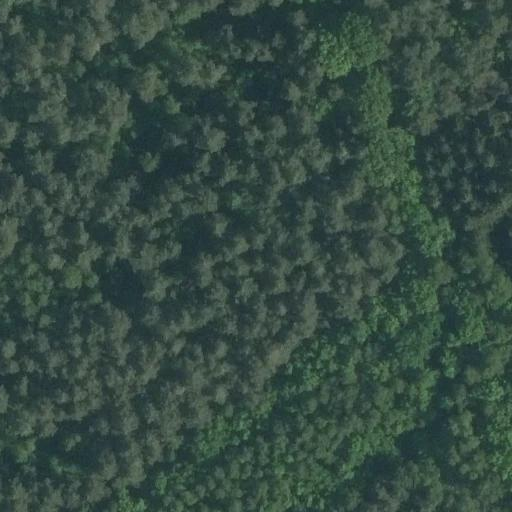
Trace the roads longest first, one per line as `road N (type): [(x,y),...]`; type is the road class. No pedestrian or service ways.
road 1 (track): [(393,140),(511,480)]
road 2 (track): [(345,0),(393,140)]
